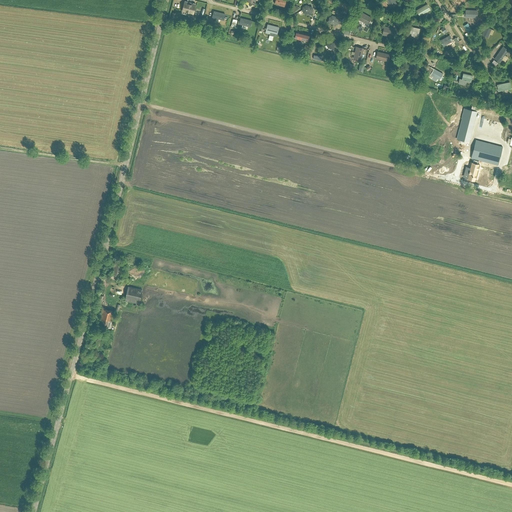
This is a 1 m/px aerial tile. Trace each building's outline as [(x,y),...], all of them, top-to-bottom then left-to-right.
[(386,0),(391,7),(392,6),(394,8),(396,7),(394,4),(396,3),(394,0),(386,0)] [(195,6),(184,3),(182,10),(193,13),(195,6)] [(419,15),(423,14),(430,9),(427,4),(416,10),(419,15)] [(306,5),(303,7),(302,10),(304,13),(307,14),(308,13),(309,15),(311,13),(313,8),(311,6),(310,7),(309,6),(306,5)] [(293,10),(297,15),(302,11),(297,6),(293,10)] [(212,17),(216,18),(224,20),(225,14),(214,11),(212,17)] [(363,13),(361,16),(357,14),(355,17),(368,24),(371,17),(363,13)] [(338,24),(339,19),(338,16),(336,18),(335,16),(332,15),(329,17),(328,20),(330,23),(333,24),(335,23),(336,25),(338,24)] [(247,29),(248,26),(250,27),(252,20),(241,18),(240,24),(242,25),(241,27),(247,29)] [(279,27),(268,24),(266,31),(265,33),(269,34),(270,32),(277,33),(279,27)] [(394,29),(384,26),(382,34),(392,37),(394,29)] [(491,29),(485,26),(482,34),(488,37),(491,29)] [(411,27),(410,33),(411,33),(411,35),(412,36),(413,36),(414,37),(417,38),(418,37),(420,28),(411,27)] [(297,32),(295,38),(303,40),(304,39),(309,40),(310,35),(297,32)] [(441,40),(444,46),(453,40),(450,35),(441,40)] [(327,42),(326,45),(328,48),(331,48),(333,48),(334,51),(337,49),(336,48),(337,43),(336,41),(334,42),(333,41),(330,40),(327,42)] [(503,46),(501,49),(495,58),(500,62),(506,53),(508,50),(503,46)] [(363,56),(362,56),(364,48),(356,47),(354,58),(361,59),(365,60),(365,58),(365,57),(363,56)] [(378,52),(377,58),(388,60),(389,55),(378,52)] [(417,62),(406,59),(404,65),(415,68),(417,62)] [(428,73),(433,76),(431,79),(436,81),(438,78),(440,79),(440,78),(442,79),(443,77),(442,76),(443,74),(431,67),(428,73)] [(470,82),(472,75),(463,73),(462,79),(460,79),(459,83),(464,84),(465,84),(465,80),(470,82)] [(497,84),(498,91),(511,88),(509,82),(497,84)] [(457,138),(469,142),(477,111),(466,108),(465,113),(463,113),(461,118),(462,118),(457,138)] [(476,140),(471,158),(498,165),(502,146),(476,140)] [(471,162),(467,178),(475,180),(480,164),(471,162)] [(125,262),(115,259),(111,274),(121,277),(125,262)] [(143,289),(128,286),(125,300),(140,304),(143,289)] [(96,307),(95,311),(97,311),(98,308),(100,309),(100,307),(101,307),(104,296),(99,294),(96,307)] [(98,324),(111,327),(115,311),(102,308),(98,324)]
